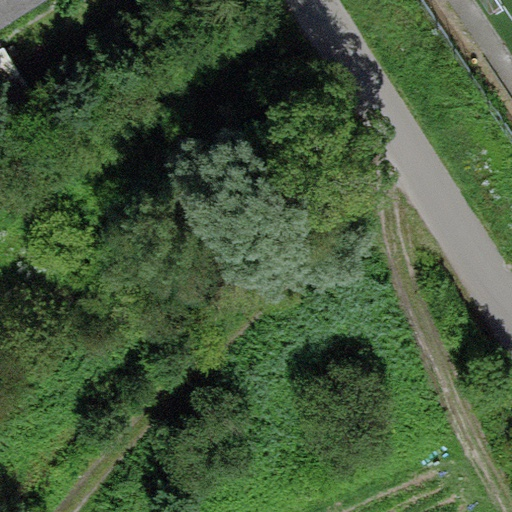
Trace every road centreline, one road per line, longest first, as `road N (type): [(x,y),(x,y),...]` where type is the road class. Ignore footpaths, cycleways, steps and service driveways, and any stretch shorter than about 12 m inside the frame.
road 1 (track): [(52,511),(394,136)]
road 2 (unclassified): [(312,0),(511,314)]
